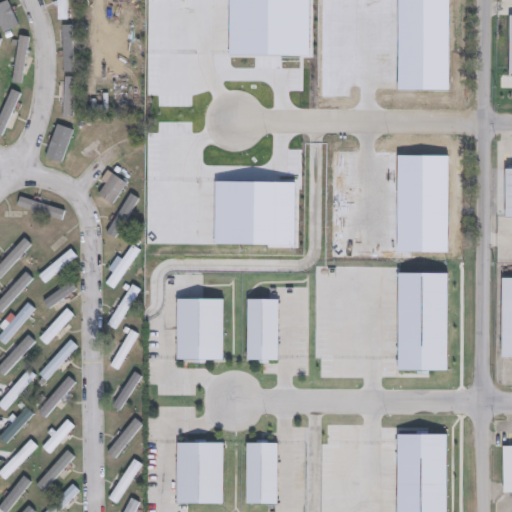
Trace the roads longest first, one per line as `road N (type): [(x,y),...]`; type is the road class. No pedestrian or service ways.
road 1 (residential): [(487,0),(484,511)]
road 2 (residential): [(20,167),(73,195),(93,231),(93,511)]
road 3 (residential): [(233,400),(511,400)]
road 4 (residential): [(236,118),(511,123)]
road 5 (residential): [(30,0),(51,89),(20,167)]
